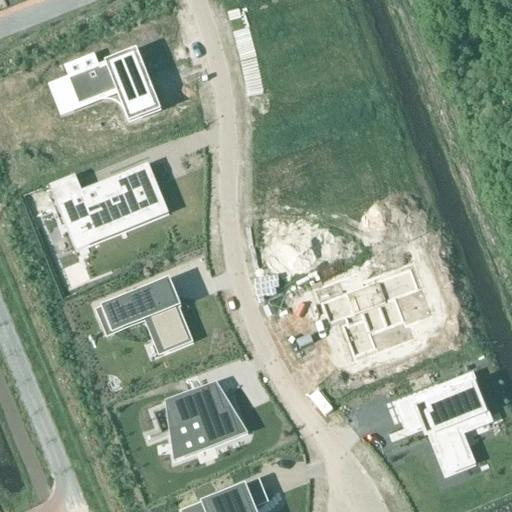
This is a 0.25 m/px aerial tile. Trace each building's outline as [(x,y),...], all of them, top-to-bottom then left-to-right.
[(74,94),(80,109),(121,93),(133,122),(158,113),(136,58),(102,72),(101,70),(96,56),(64,68),(74,94)] [(100,190),(59,206),(64,219),(75,214),(88,244),(163,213),(146,171),(117,183),(121,194),(104,201),(100,190)] [(411,271),(321,305),(329,326),(345,320),(348,326),(342,328),(344,333),(344,332),(346,337),(345,337),(350,349),(354,359),(360,357),(361,358),(370,354),(370,353),(376,351),(371,337),(404,324),(401,316),(402,316),(398,307),(395,301),(419,292),(411,271)] [(168,285),(101,312),(110,336),(140,324),(133,308),(144,304),(165,355),(192,344),(168,285)] [(435,393),(399,408),(406,425),(405,426),(406,427),(431,417),(435,427),(429,430),(447,476),(459,471),(458,469),(470,464),(458,432),(487,421),(479,398),(481,397),(481,396),(480,396),(473,378),(441,391),(442,394),(436,396),(435,393)] [(216,389),(169,406),(179,433),(200,425),(209,449),(240,438),(230,412),(225,414),(216,389)] [(260,485),(193,511),(251,511),(251,509),(265,504),(258,487),(261,486),(260,485)]
